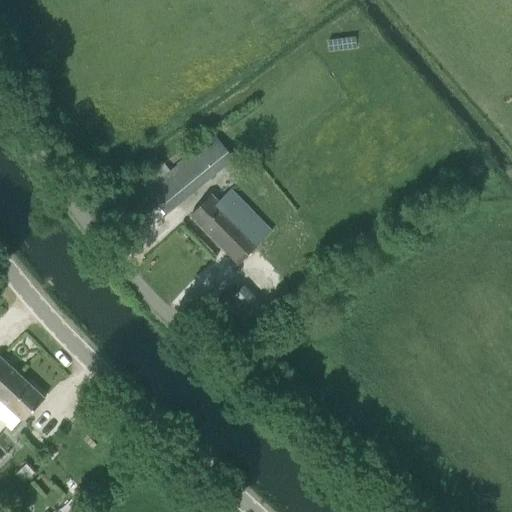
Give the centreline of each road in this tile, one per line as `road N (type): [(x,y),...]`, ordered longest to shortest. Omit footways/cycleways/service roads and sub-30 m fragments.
road 1 (unclassified): [(389,511),(99,235),(0,95)]
road 2 (tertiary): [(254,511),(0,250)]
